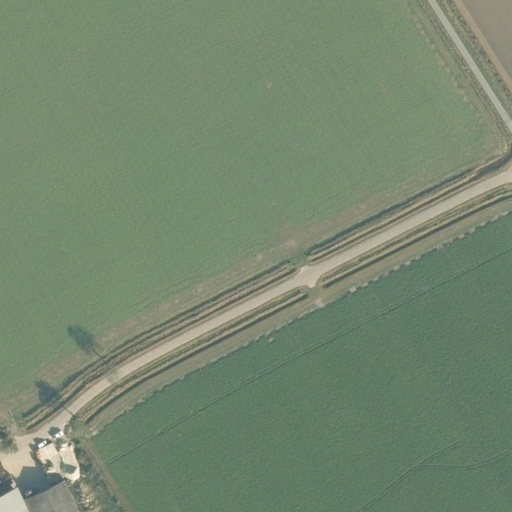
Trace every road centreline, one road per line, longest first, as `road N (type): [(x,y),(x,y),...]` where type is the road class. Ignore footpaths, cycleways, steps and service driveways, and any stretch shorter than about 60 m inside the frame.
road 1 (unclassified): [(0,455),(140,359),(511,173)]
road 2 (unclassified): [(429,0),(511,128)]
